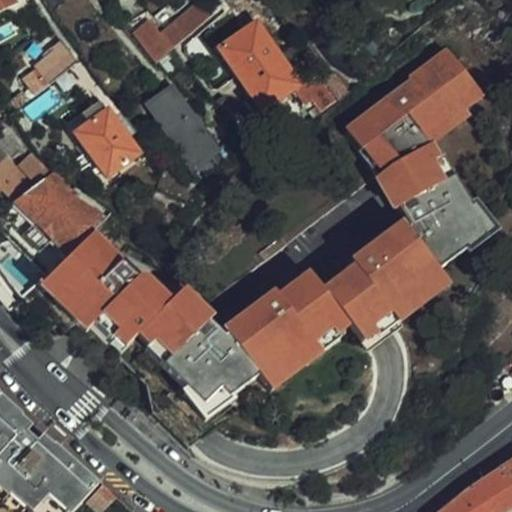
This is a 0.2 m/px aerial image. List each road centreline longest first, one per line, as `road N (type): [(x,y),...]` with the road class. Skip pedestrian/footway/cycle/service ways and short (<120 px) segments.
road 1 (secondary): [(236,511),(166,469),(0,327)]
road 2 (secondary): [(0,345),(71,422),(182,511)]
road 3 (secondary): [(383,511),(511,424)]
